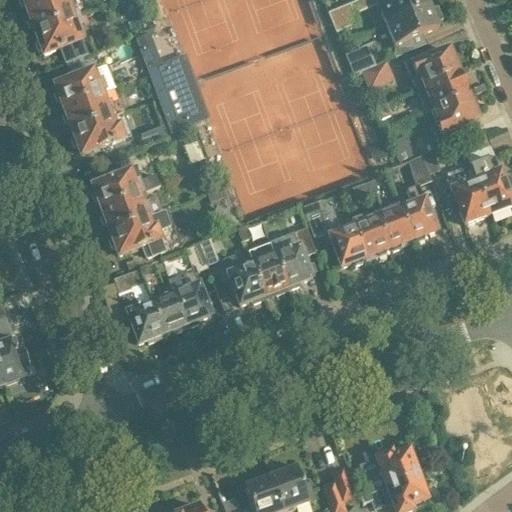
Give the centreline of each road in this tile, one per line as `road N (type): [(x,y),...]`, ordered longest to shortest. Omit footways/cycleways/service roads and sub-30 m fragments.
road 1 (tertiary): [(498,267),(105,414)]
road 2 (tertiary): [(123,460),(511,312)]
road 3 (residential): [(105,414),(0,128)]
road 4 (tertiary): [(0,507),(123,460)]
